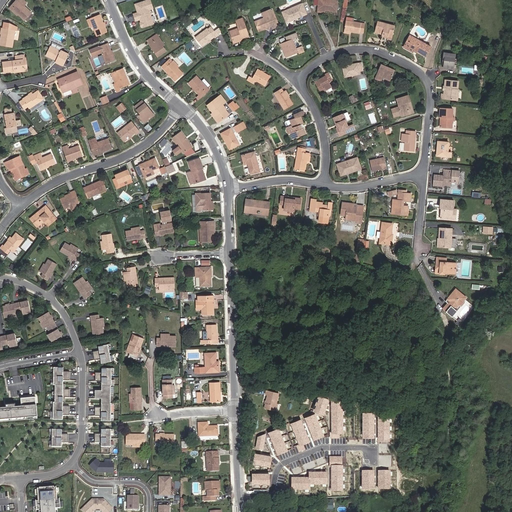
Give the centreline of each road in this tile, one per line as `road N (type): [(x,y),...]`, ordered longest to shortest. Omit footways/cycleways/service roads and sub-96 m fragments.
road 1 (residential): [(300,79),(341,51),(375,52),(409,66),(429,86),(424,173)]
road 2 (residential): [(20,205),(144,148),(184,110)]
road 3 (residential): [(239,495),(265,494),(282,464),(320,448),(370,448),(370,462)]
road 4 (residential): [(230,253),(235,410)]
road 5 (residential): [(109,0),(136,62),(184,110)]
